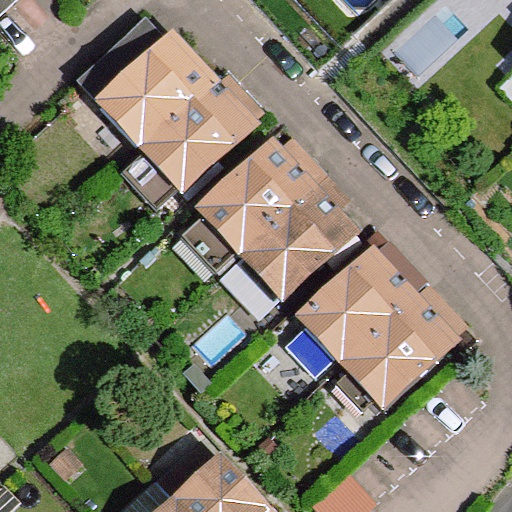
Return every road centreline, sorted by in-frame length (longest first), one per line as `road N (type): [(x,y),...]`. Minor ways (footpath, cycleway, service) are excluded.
road 1 (residential): [(207,0),(490,303),(511,340)]
road 2 (residential): [(511,415),(434,511)]
